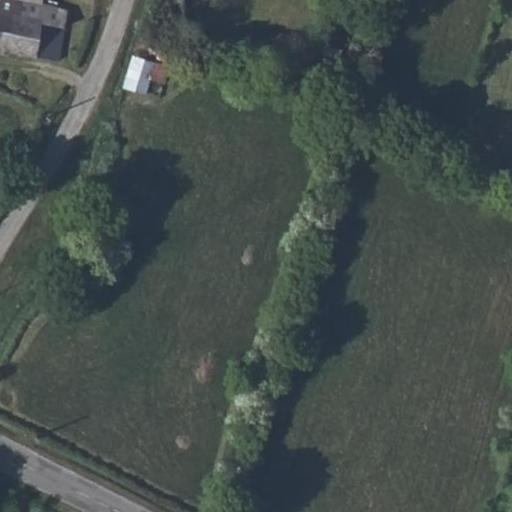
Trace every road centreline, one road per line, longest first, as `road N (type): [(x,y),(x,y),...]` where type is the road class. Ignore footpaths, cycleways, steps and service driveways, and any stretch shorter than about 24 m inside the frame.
road 1 (unclassified): [(0,248),(63,148),(123,0)]
road 2 (unclassified): [(0,456),(112,511)]
